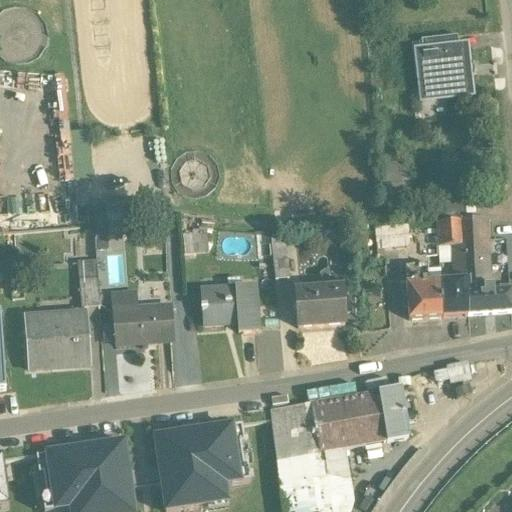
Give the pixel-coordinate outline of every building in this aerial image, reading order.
[(457,37),(420,41),(422,55),(458,51),(457,37)] [(422,55),(418,55),(424,99),(445,97),(446,101),(457,100),(456,96),(468,94),(466,77),(474,76),(473,66),(465,67),(463,50),(458,51),(422,55)] [(407,163),(379,166),(383,205),(411,203),(407,163)] [(129,199),(91,203),(95,247),(133,244),(129,199)] [(457,222),(456,201),(435,201),(436,224),(457,222)] [(486,220),(461,221),(463,247),(463,256),(482,254),(488,254),(486,220)] [(436,224),(438,249),(450,248),(463,247),(461,221),(457,222),(436,224)] [(408,226),(375,229),(377,250),(406,248),(409,244),(408,226)] [(194,234),(183,235),(184,255),(195,254),(194,234)] [(207,234),(194,234),(195,254),(208,253),(207,234)] [(463,247),(450,248),(453,280),(440,281),(442,317),(468,316),(464,267),(463,256),(463,247)] [(482,254),(463,256),(464,267),(482,266),(482,254)] [(428,264),(405,266),(407,286),(404,286),(405,294),(407,294),(408,319),(442,317),(440,281),(429,282),(428,264)] [(482,266),(464,267),(468,316),(511,313),(509,292),(493,293),(492,288),(484,288),(482,266)] [(228,289),(202,291),(203,306),(201,306),(201,311),(203,311),(204,327),(223,326),(223,321),(239,320),(240,332),(259,331),(256,287),(240,288),(240,279),(227,280),(228,289)] [(97,281),(79,282),(81,309),(99,308),(97,281)] [(343,289),(297,293),(300,328),(344,324),(343,289)] [(170,310),(113,314),(115,346),(144,344),(143,341),(173,339),(170,310)] [(85,315),(24,319),(28,371),(50,369),(50,364),(78,362),(76,337),(87,337),(85,315)] [(461,375),(449,383),(439,391),(438,395),(441,396),(455,390),(466,385),(477,374),(478,371),(476,370),(461,375)] [(400,389),(371,393),(375,418),(405,414),(400,389)] [(371,393),(270,409),(282,511),(349,511),(353,502),(351,480),(327,475),(324,452),(379,443),(375,418),(371,393)] [(405,414),(375,418),(379,443),(409,438),(405,414)] [(242,425),(154,439),(166,511),(228,502),(225,484),(234,483),(251,480),(242,425)] [(71,511),(133,511),(123,443),(36,456),(45,511),(71,507),(71,511)]
